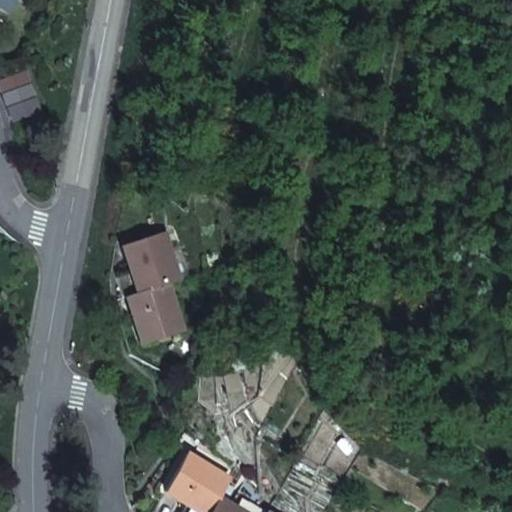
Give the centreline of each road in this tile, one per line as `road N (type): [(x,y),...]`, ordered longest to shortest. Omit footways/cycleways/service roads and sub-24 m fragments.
road 1 (residential): [(67,237),(112,0)]
road 2 (residential): [(115,511),(98,417),(40,380)]
road 3 (residential): [(40,380),(67,237)]
road 4 (residential): [(28,511),(40,380)]
